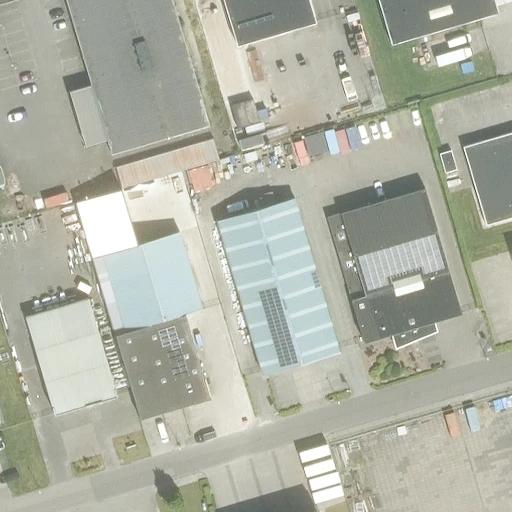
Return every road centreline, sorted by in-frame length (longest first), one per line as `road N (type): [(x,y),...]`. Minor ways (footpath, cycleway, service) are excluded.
road 1 (unclassified): [(511,365),(14,511)]
road 2 (unknown): [(367,408),(313,194),(335,169),(404,155)]
